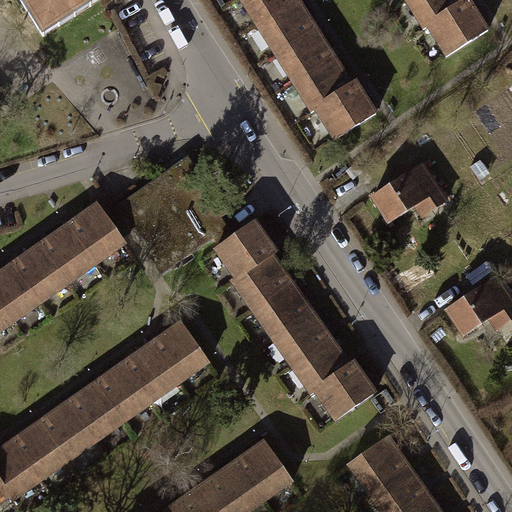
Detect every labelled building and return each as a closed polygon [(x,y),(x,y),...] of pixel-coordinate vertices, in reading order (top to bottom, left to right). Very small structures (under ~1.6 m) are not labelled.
[(20,0),(43,35),(98,0),(20,0)] [(346,88),(290,0),(242,0),(312,110),(316,107),(335,136),(369,115),(350,85),(346,88)] [(458,5),(454,0),(407,0),(424,27),(428,24),(447,53),(480,32),(462,2),(458,5)] [(450,203),(425,165),(371,201),(389,228),(417,210),(424,220),(450,203)] [(125,220),(163,274),(214,238),(220,248),(237,236),(222,215),(226,211),(196,169),(125,220)] [(0,322),(117,240),(94,208),(0,274),(0,322)] [(270,256),(273,254),(253,225),(237,236),(220,248),(240,276),(270,256)] [(240,276),(237,280),(256,308),(289,285),(270,256),(240,276)] [(511,301),(496,277),(445,311),(462,336),(489,318),(496,329),(511,317),(511,301)] [(276,336),(309,313),(289,285),(256,308),(276,336)] [(296,364),(329,340),(309,313),(276,336),(296,364)] [(200,360),(177,327),(0,451),(0,494),(2,493),(5,497),(200,360)] [(319,389),(349,369),(329,340),(296,364),(316,392),(319,389)] [(373,395),(353,366),(349,369),(319,389),(340,418),(373,395)] [(432,511),(382,441),(350,463),(383,511),(432,511)] [(235,511),(284,478),(261,445),(165,511),(235,511)]
